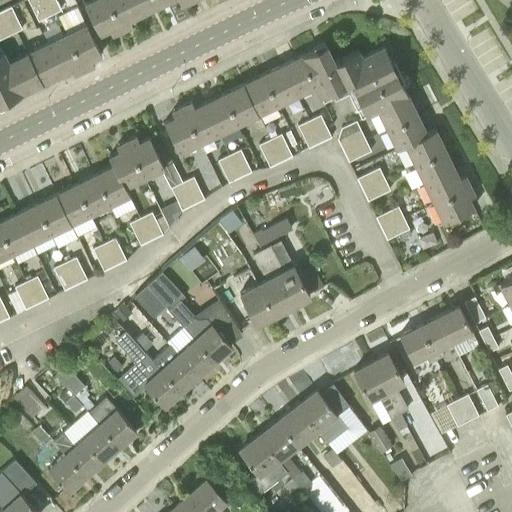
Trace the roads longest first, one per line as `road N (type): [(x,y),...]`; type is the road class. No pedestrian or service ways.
road 1 (residential): [(102,511),(271,364),(511,235)]
road 2 (residential): [(0,144),(303,0)]
road 3 (residential): [(511,141),(421,0)]
